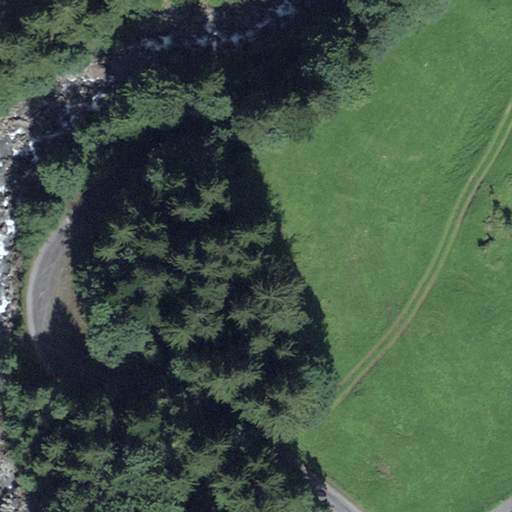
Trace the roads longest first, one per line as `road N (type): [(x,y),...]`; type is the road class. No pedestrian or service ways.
road 1 (track): [(356,0),(273,74),(175,131),(97,197),(59,240),(41,283),(40,317),(53,349),(76,369),(236,423),(346,511)]
road 2 (track): [(245,430),(333,403),(386,342),(430,278),(511,110)]
